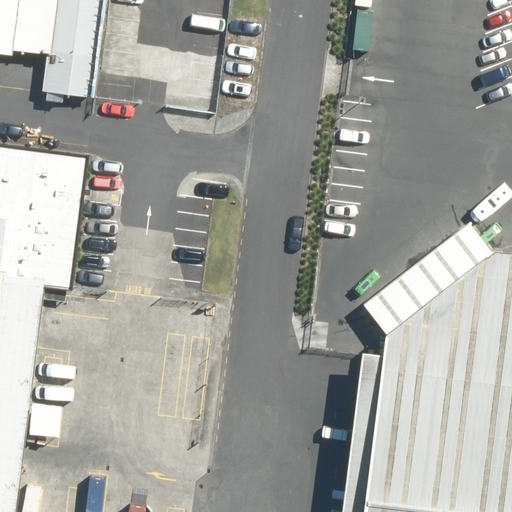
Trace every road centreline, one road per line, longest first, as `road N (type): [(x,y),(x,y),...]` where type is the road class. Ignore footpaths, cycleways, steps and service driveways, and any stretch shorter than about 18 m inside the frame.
road 1 (unknown): [(290,487),(174,476),(144,464),(121,408),(156,132),(290,148)]
road 2 (unknown): [(290,148),(290,487)]
